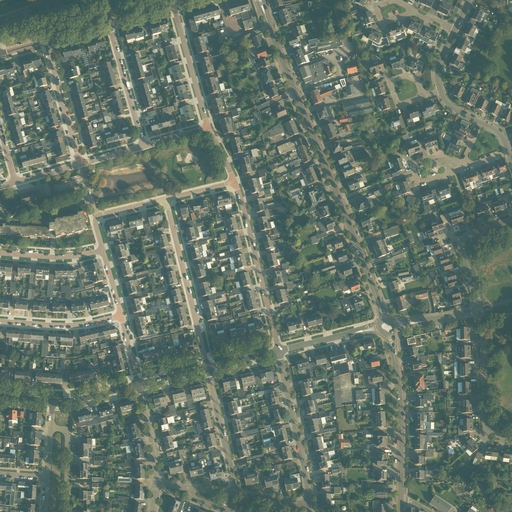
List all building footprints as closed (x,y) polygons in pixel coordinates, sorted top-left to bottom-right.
[(282,3),(280,0),(276,0),(277,1),(273,3),(275,8),(283,6),(291,5),(290,1),(282,3)] [(433,0),(428,0),(425,6),(430,9),(434,0),(433,0)] [(437,12),(442,14),(446,6),(447,3),(442,0),(441,2),(438,0),(437,2),(440,4),(437,12)] [(247,1),(239,4),(228,7),(230,16),(240,13),(243,22),(242,22),(245,31),(254,28),(249,11),(250,11),(247,1)] [(314,1),(305,3),(306,10),(312,9),(311,8),(315,7),(314,1)] [(446,6),(442,14),(447,16),(448,13),(451,14),(455,8),(451,6),(450,8),(446,6)] [(214,18),(219,16),(220,16),(217,7),(211,9),(214,18)] [(280,18),(281,19),(292,15),(291,11),(292,11),(291,8),(286,10),(278,13),(279,16),(280,18)] [(481,18),(485,20),(487,15),(488,16),(489,13),(479,8),(478,11),(476,10),(474,14),(481,18)] [(214,18),(211,9),(205,11),(207,19),(214,18)] [(207,19),(205,11),(199,12),(201,21),(207,19)] [(362,17),(364,20),(372,17),(370,12),(366,13),(365,11),(360,12),(357,13),(359,17),(360,18),(362,17)] [(201,21),(199,12),(192,14),(194,20),(195,23),(201,21)] [(485,20),(481,18),(474,14),(471,19),(474,21),(473,24),(482,28),(483,25),(483,24),(483,23),(485,20)] [(292,15),(281,19),(281,21),(281,23),(282,23),(283,26),(295,22),(292,15)] [(362,27),(363,30),(365,29),(371,27),(370,27),(369,25),(374,23),(372,17),(364,20),(361,21),(363,27),(362,27)] [(169,29),(167,21),(159,24),(159,25),(161,31),(169,29)] [(401,26),(402,29),(403,31),(405,31),(408,30),(413,32),(417,24),(415,23),(412,22),(409,26),(408,25),(407,24),(401,26)] [(419,25),(417,24),(413,32),(416,34),(414,37),(419,39),(423,33),(420,31),(422,27),(419,25)] [(469,25),(466,29),(474,33),(476,28),(481,31),(482,28),(473,24),(472,26),(469,25)] [(152,35),(161,32),(161,31),(159,25),(150,27),(152,35)] [(406,38),(405,36),(403,31),(402,29),(400,30),(398,25),(395,26),(392,27),(395,36),(397,39),(402,37),(403,39),(406,38)] [(310,45),(316,44),(320,43),(318,35),(309,37),(309,36),(308,35),(307,34),(306,34),(305,33),(304,33),(303,33),(302,33),(300,27),(293,29),(295,38),(288,40),(290,46),(298,44),(297,41),(300,40),(300,41),(299,42),(301,47),(310,45)] [(392,37),(395,36),(392,27),(390,27),(390,28),(387,29),(389,34),(386,35),(387,38),(388,42),(394,40),(392,37)] [(425,34),(423,33),(419,39),(427,43),(433,32),(431,30),(431,31),(428,29),(425,34)] [(472,38),(474,33),(466,29),(463,37),(471,41),(473,38),(472,38)] [(142,30),(138,31),(138,30),(133,31),(135,39),(135,40),(144,37),(142,30)] [(135,39),(133,31),(125,34),(127,41),(135,39)] [(368,39),(373,42),(377,33),(375,32),(374,32),(371,31),(369,35),(367,34),(366,37),(363,36),(361,40),(367,42),(368,39)] [(248,32),(245,34),(229,42),(232,47),(251,37),(248,32)] [(435,33),(433,32),(427,43),(428,43),(428,44),(430,45),(436,47),(439,40),(436,39),(438,35),(435,33)] [(389,46),(388,42),(387,38),(383,39),(381,38),(382,36),(379,35),(379,34),(377,33),(373,42),(372,45),(379,48),(386,45),(386,47),(389,46)] [(251,48),(250,47),(246,48),(248,52),(264,46),(259,36),(252,39),(255,46),(251,48)] [(471,41),(463,37),(462,40),(461,40),(459,45),(467,48),(469,43),(470,44),(471,41)] [(205,45),(203,38),(202,38),(194,40),(196,47),(205,45)] [(316,44),(316,47),(318,53),(335,49),(335,48),(342,46),(340,38),(333,40),(320,43),(316,44)] [(95,43),(97,49),(105,47),(103,39),(95,42),(95,43)] [(89,52),(97,50),(97,49),(95,43),(87,45),(89,52)] [(198,54),(209,51),(208,49),(210,48),(209,44),(205,45),(196,47),(198,54)] [(460,51),(459,54),(464,56),(465,53),(464,53),(467,48),(459,45),(457,49),(460,51)] [(164,56),(167,55),(175,53),(173,46),(162,49),(164,56)] [(73,57),(81,55),(79,47),(76,48),(76,47),(70,49),(73,57)] [(73,59),(73,57),(70,49),(62,51),(64,58),(68,57),(69,60),(73,59)] [(255,56),(257,56),(258,59),(266,56),(266,55),(266,53),(265,53),(264,50),(257,53),(256,51),(249,54),(251,59),(256,57),(255,56)] [(293,53),(295,60),(303,57),(301,50),(293,53)] [(166,63),(167,66),(174,64),(173,61),(177,60),(175,53),(167,55),(169,62),(166,63)] [(454,55),(452,60),(459,63),(462,58),(463,59),(464,56),(459,54),(457,56),(454,55)] [(39,58),(31,60),(33,68),(34,70),(37,69),(36,66),(41,65),(39,57),(39,58)] [(89,66),(95,64),(94,61),(91,62),(89,57),(86,58),(89,66)] [(199,61),(201,68),(210,65),(214,64),(212,57),(199,61)] [(303,57),(295,60),(298,66),(306,63),(303,57)] [(396,60),(390,62),(392,70),(398,68),(398,69),(402,67),(401,64),(404,63),(401,57),(396,58),(396,60)] [(268,60),(267,59),(259,62),(261,66),(257,68),(258,71),(270,66),(269,63),(268,60)] [(327,59),(299,70),(305,84),(310,82),(311,85),(333,77),(330,67),(327,59)] [(413,59),(409,67),(420,72),(424,64),(413,59)] [(33,68),(31,60),(30,60),(31,61),(23,63),(22,63),(24,70),(33,68)] [(449,71),(456,74),(457,71),(456,71),(457,68),(461,70),(463,65),(459,63),(452,60),(449,64),(452,66),(449,71)] [(378,72),(384,70),(381,61),(377,62),(378,63),(368,67),(370,73),(372,72),(373,76),(379,74),(378,72)] [(174,67),(174,64),(167,66),(168,69),(171,68),(173,75),(181,73),(179,66),(174,67)] [(346,66),(348,75),(357,73),(357,72),(359,72),(357,64),(346,66)] [(210,65),(201,68),(203,75),(212,72),(210,65)] [(11,77),(10,75),(14,73),(14,74),(17,73),(15,67),(13,67),(13,66),(12,66),(4,68),(4,67),(6,76),(7,79),(11,77)] [(76,67),(68,69),(69,72),(68,72),(70,79),(78,77),(76,71),(77,71),(76,67)] [(263,91),(264,91),(274,87),(272,82),(273,81),(269,71),(261,74),(265,84),(261,86),(263,91)] [(172,83),(168,84),(168,87),(179,84),(178,81),(183,80),(181,73),(173,75),(170,76),(172,83)] [(36,82),(37,82),(39,88),(47,86),(45,79),(44,79),(43,76),(35,79),(36,82)] [(139,86),(141,92),(151,89),(150,83),(152,82),(152,81),(158,80),(157,78),(153,79),(143,82),(144,85),(139,86)] [(354,95),(352,85),(353,85),(351,78),(346,79),(347,86),(346,86),(345,87),(347,97),(354,95)] [(71,85),(73,91),(80,89),(83,88),(80,79),(73,81),(74,84),(71,85)] [(207,88),(216,86),(214,79),(205,81),(207,88)] [(379,84),(378,80),(371,82),(373,89),(374,88),(377,96),(385,93),(383,86),(382,82),(379,84)] [(458,87),(459,85),(456,83),(453,89),(456,90),(453,96),(457,98),(458,99),(458,98),(460,99),(464,90),(458,87)] [(173,89),(174,96),(187,92),(185,86),(180,87),(179,84),(168,87),(169,90),(173,89)] [(209,95),(218,93),(221,92),(219,85),(216,86),(207,88),(209,95)] [(267,96),(269,95),(271,98),(278,96),(274,87),(264,91),(267,96)] [(142,98),(150,96),(153,95),(152,91),(151,89),(141,92),(142,98)] [(309,94),(311,99),(330,92),(329,90),(321,93),(320,89),(309,94)] [(111,94),(112,97),(107,98),(108,101),(113,100),(120,98),(118,92),(111,94)] [(189,100),(187,92),(174,96),(175,99),(174,99),(175,103),(173,104),(174,107),(178,106),(185,104),(184,101),(189,100)] [(330,92),(311,99),(314,105),(322,102),(321,99),(322,98),(322,99),(326,97),(325,97),(331,94),(330,92)] [(474,107),(480,95),(481,93),(478,92),(477,93),(476,97),(469,94),(465,103),(466,104),(467,105),(467,104),(471,106),(472,106),(474,107)] [(39,106),(45,105),(52,103),(50,97),(43,99),(38,101),(39,106)] [(383,101),(382,97),(376,100),(377,103),(380,102),(383,111),(390,108),(388,103),(389,102),(388,99),(383,101)] [(490,99),(489,101),(488,103),(484,101),(481,100),(477,109),(478,110),(479,110),(484,112),(486,106),(489,108),(492,102),(494,98),(491,97),(490,99)] [(83,100),(76,102),(78,108),(85,106),(84,103),(88,102),(87,99),(83,100)] [(211,101),(213,109),(222,106),(220,99),(211,101)] [(342,104),(343,110),(344,112),(345,117),(346,117),(351,116),(372,112),(368,99),(342,104)] [(151,101),(144,103),(146,109),(156,106),(155,100),(151,101)] [(270,105),(268,102),(256,108),(258,111),(270,105)] [(499,111),(502,112),(506,104),(503,102),(501,107),(494,104),(490,113),(491,114),(491,115),(492,115),(496,117),(499,111)] [(502,112),(504,114),(502,119),(506,121),(506,122),(507,122),(508,122),(511,114),(511,112),(508,111),(511,105),(506,103),(506,104),(502,112)] [(185,104),(178,106),(181,116),(184,115),(192,113),(190,105),(186,107),(185,104)] [(438,110),(436,105),(436,104),(432,105),(432,104),(424,106),(425,109),(421,111),(423,118),(428,116),(427,114),(435,111),(438,110)] [(226,105),(222,106),(213,109),(215,116),(228,112),(226,105)] [(276,111),(275,111),(272,113),(275,119),(286,115),(286,114),(285,111),(285,112),(283,108),(282,109),(281,106),(275,108),(276,111)] [(330,110),(329,106),(324,108),(324,109),(316,112),(317,113),(316,114),(317,117),(318,116),(320,120),(323,119),(325,122),(327,121),(328,123),(334,121),(332,115),(330,115),(328,110),(330,110)] [(8,116),(18,114),(19,114),(18,110),(19,110),(19,107),(14,109),(7,111),(8,116)] [(263,114),(270,111),(269,107),(254,114),(257,120),(264,117),(263,114)] [(46,111),(43,112),(44,118),(55,115),(53,109),(46,111)] [(107,114),(103,115),(105,123),(111,121),(110,116),(117,114),(117,117),(125,115),(123,109),(116,111),(107,114)] [(406,117),(408,124),(407,124),(408,127),(410,127),(411,127),(411,128),(412,128),(413,128),(414,128),(414,127),(415,127),(415,126),(415,125),(414,123),(413,123),(412,119),(421,116),(420,111),(417,112),(416,109),(408,112),(409,116),(406,117)] [(194,120),(192,113),(184,115),(186,122),(194,120)] [(397,127),(398,130),(405,128),(402,121),(399,122),(397,117),(395,117),(396,118),(390,120),(392,124),(393,128),(397,127)] [(22,125),(20,119),(10,122),(12,128),(19,126),(22,125)] [(222,128),(231,126),(229,119),(220,121),(222,128)] [(453,134),(462,139),(464,136),(467,137),(470,131),(467,130),(469,124),(462,120),(460,123),(461,126),(459,131),(456,129),(453,134)] [(280,124),(268,131),(270,136),(271,138),(284,133),(295,128),(293,121),(281,126),(280,124)] [(324,127),(327,133),(334,131),(332,127),(336,125),(335,123),(324,127)] [(346,132),(350,131),(350,130),(355,129),(353,124),(348,125),(344,127),(346,132)] [(86,137),(93,135),(93,132),(100,131),(99,130),(103,129),(103,126),(98,128),(92,129),(85,131),(86,137)] [(224,135),(233,133),(231,126),(222,128),(224,135)] [(284,133),(285,136),(286,139),(298,134),(295,128),(284,133)] [(110,131),(111,135),(113,142),(119,141),(117,134),(115,134),(113,130),(110,131)] [(334,131),(327,133),(329,140),(340,135),(339,133),(335,134),(334,131)] [(435,141),(438,140),(436,135),(433,136),(434,138),(428,140),(431,148),(434,147),(435,148),(437,147),(435,141)] [(230,141),(232,148),(241,145),(245,144),(243,139),(242,139),(242,137),(230,141)] [(456,137),(450,149),(458,153),(461,147),(459,146),(462,140),(456,137)] [(405,147),(403,147),(404,152),(407,151),(409,157),(412,156),(412,155),(414,154),(411,145),(409,138),(405,140),(407,143),(405,147)] [(285,153),(294,150),(297,148),(305,145),(303,139),(294,142),(296,145),(292,146),(291,145),(287,147),(285,144),(277,147),(280,155),(285,153)] [(419,141),(421,146),(424,145),(426,151),(429,150),(429,149),(431,148),(428,140),(423,141),(422,139),(419,141)] [(419,141),(417,142),(416,142),(417,144),(411,145),(414,154),(417,153),(418,154),(420,153),(418,147),(421,146),(419,141)] [(361,143),(351,145),(350,144),(343,147),(343,148),(340,149),(338,145),(331,148),(333,154),(341,151),(341,152),(352,149),(352,151),(362,149),(361,143)] [(243,153),(241,146),(241,145),(232,148),(234,155),(243,153)] [(291,157),(307,150),(305,145),(297,148),(298,151),(290,154),(291,157)] [(58,151),(51,153),(46,155),(47,158),(52,156),(58,154),(59,157),(55,158),(56,163),(64,161),(63,157),(66,155),(65,149),(58,151)] [(46,161),(44,154),(43,150),(38,152),(37,152),(40,163),(46,161)] [(297,157),(298,160),(309,155),(307,150),(291,157),(290,157),(291,160),(297,157)] [(350,159),(347,152),(338,154),(340,157),(337,159),(339,165),(349,161),(350,164),(355,162),(353,158),(350,159)] [(311,160),(309,155),(298,160),(299,160),(295,162),(293,162),(295,167),(300,165),(299,163),(301,162),(301,161),(302,161),(304,164),(311,160)] [(393,164),(394,167),(402,165),(401,162),(402,161),(401,159),(396,161),(394,157),(386,159),(388,163),(390,163),(391,165),(393,164)] [(252,158),(248,158),(239,160),(241,168),(253,165),(252,158)] [(23,168),(29,166),(27,159),(21,161),(23,168)] [(359,161),(355,162),(350,164),(351,167),(342,171),(345,178),(354,174),(357,173),(354,166),(361,164),(359,161)] [(496,171),(498,177),(508,174),(506,169),(505,169),(504,167),(505,167),(504,164),(503,164),(503,163),(500,164),(499,163),(497,163),(499,170),(496,171)] [(253,165),(241,168),(243,175),(255,172),(254,165),(253,165)] [(392,175),(393,177),(393,178),(401,175),(400,172),(405,170),(404,167),(403,167),(402,165),(394,167),(395,170),(393,171),(394,174),(392,175)] [(490,180),(498,177),(496,171),(494,172),(492,167),(489,168),(488,166),(486,167),(490,180)] [(482,183),(487,181),(488,183),(491,182),(490,180),(486,167),(483,168),(484,170),(481,171),(482,176),(480,177),(482,183)] [(301,172),(304,179),(306,178),(315,175),(312,168),(301,172)] [(482,183),(480,177),(477,178),(475,173),(472,174),(472,172),(469,173),(473,186),(476,185),(477,186),(478,188),(483,187),(482,183)] [(473,186),(469,173),(466,174),(467,176),(464,177),(466,182),(463,183),(465,189),(470,187),(471,188),(474,187),(473,186)] [(309,185),(311,184),(317,182),(315,175),(306,178),(309,185)] [(358,184),(362,182),(363,182),(360,175),(353,178),(354,181),(347,184),(350,191),(354,189),(354,190),(360,188),(358,184)] [(398,185),(400,190),(409,187),(407,184),(410,183),(408,178),(402,180),(403,183),(398,185)] [(248,181),(250,188),(257,186),(260,185),(259,179),(248,181)] [(454,194),(452,188),(450,182),(445,184),(446,186),(442,187),(445,196),(450,194),(451,195),(454,194)] [(250,188),(251,194),(261,192),(260,188),(261,188),(261,185),(260,185),(257,186),(250,188)] [(438,186),(433,188),(437,200),(441,199),(440,197),(445,196),(442,187),(438,188),(438,186)] [(409,187),(400,190),(400,191),(396,192),(398,196),(404,194),(405,196),(408,195),(407,194),(410,192),(409,187)] [(312,208),(315,207),(318,206),(317,203),(325,201),(322,194),(319,195),(317,192),(316,193),(314,188),(306,192),(312,208)] [(437,200),(433,188),(428,189),(429,192),(425,193),(428,202),(433,200),(434,202),(438,201),(437,200)] [(16,210),(16,207),(41,201),(38,191),(20,196),(20,197),(15,199),(14,198),(12,196),(11,195),(10,195),(10,196),(9,197),(6,196),(3,196),(0,197),(0,201),(0,202),(4,206),(3,207),(3,208),(3,209),(4,210),(6,210),(6,209),(9,214),(8,215),(9,218),(11,218),(13,216),(15,213),(16,210)] [(419,197),(421,202),(422,201),(423,203),(424,207),(427,206),(429,212),(432,211),(430,205),(428,202),(425,193),(420,195),(421,196),(419,197)] [(231,204),(234,203),(233,199),(230,199),(229,195),(222,196),(225,206),(231,204)] [(225,206),(222,196),(216,198),(218,207),(225,206)] [(505,204),(507,203),(505,196),(502,197),(503,201),(498,203),(501,211),(506,209),(505,204)] [(370,207),(366,198),(355,203),(359,212),(370,207)] [(253,201),(255,207),(263,205),(261,199),(253,201)] [(203,201),(200,202),(200,204),(193,205),(194,211),(207,209),(206,201),(205,200),(203,200),(203,201)] [(488,201),(491,209),(493,208),(495,213),(501,211),(498,203),(493,205),(491,200),(488,201)] [(481,209),(484,217),(490,215),(488,210),(491,209),(488,201),(485,202),(487,207),(481,209)] [(263,205),(255,207),(256,213),(260,213),(261,215),(269,214),(269,213),(275,212),(274,209),(269,210),(267,204),(263,205)] [(185,216),(186,217),(189,216),(186,205),(179,207),(182,216),(185,216)] [(474,206),(471,207),(474,215),(477,214),(478,219),(484,217),(481,209),(476,211),(474,206)] [(327,207),(320,210),(317,211),(320,219),(324,218),(325,220),(329,219),(328,216),(330,215),(327,207)] [(461,214),(455,216),(458,224),(464,222),(462,217),(465,216),(462,208),(459,209),(461,214)] [(162,218),(161,216),(160,211),(154,213),(156,224),(163,223),(162,221),(161,218),(162,218)] [(87,222),(84,212),(77,214),(78,216),(76,216),(75,215),(65,218),(65,217),(54,220),(55,223),(50,224),(49,222),(32,221),(31,227),(28,227),(29,225),(9,223),(9,225),(3,224),(3,227),(0,227),(0,234),(29,237),(29,236),(51,238),(51,235),(55,235),(56,237),(66,235),(67,236),(88,230),(86,223),(87,222)] [(156,224),(154,213),(147,214),(148,219),(148,221),(149,221),(149,223),(149,224),(149,227),(156,225),(156,224)] [(452,226),(458,224),(455,216),(450,218),(448,213),(445,214),(448,222),(450,221),(452,226)] [(370,221),(378,218),(376,215),(360,221),(362,228),(366,226),(368,232),(373,230),(370,221)] [(445,223),(443,215),(440,216),(441,221),(436,222),(438,230),(444,228),(443,224),(445,223)] [(142,221),(140,216),(134,218),(136,227),(143,225),(142,223),(142,221)] [(258,219),(259,225),(268,223),(266,217),(258,219)] [(136,227),(134,218),(128,219),(129,224),(129,226),(130,228),(136,227)] [(226,220),(228,226),(236,224),(235,218),(226,220)] [(326,233),(328,232),(334,230),(333,227),(335,226),(333,221),(328,223),(327,220),(318,223),(321,231),(322,231),(323,233),(322,234),(316,236),(313,237),(314,242),(315,241),(316,244),(319,242),(318,240),(327,237),(326,233)] [(438,230),(436,222),(435,220),(433,221),(434,223),(430,224),(432,229),(433,232),(438,230)] [(115,222),(117,232),(123,230),(123,227),(122,225),(121,221),(115,222)] [(111,233),(117,232),(115,222),(108,224),(109,228),(107,229),(108,234),(111,233)] [(268,223),(259,225),(261,232),(269,230),(272,229),(270,223),(268,223)] [(229,233),(238,231),(236,224),(228,226),(229,233)] [(390,233),(400,230),(399,225),(391,228),(390,229),(383,231),(384,235),(390,233)] [(197,228),(196,227),(185,230),(187,236),(198,233),(197,228)] [(421,241),(422,244),(430,242),(429,239),(435,237),(433,232),(432,229),(426,231),(422,233),(425,240),(421,241)] [(195,241),(196,240),(196,239),(199,238),(199,237),(198,233),(187,236),(188,243),(195,241)] [(166,235),(160,237),(154,238),(155,241),(158,240),(159,243),(167,241),(166,235)] [(262,237),(264,244),(272,242),(271,235),(262,237)] [(232,244),(232,245),(241,243),(239,236),(231,238),(232,244)] [(375,251),(376,251),(386,247),(384,240),(380,241),(373,244),(374,247),(376,251),(375,251)] [(169,247),(167,241),(159,243),(155,244),(156,247),(159,246),(160,249),(169,247)] [(333,250),(335,250),(342,247),(340,241),(334,243),(334,241),(325,244),(327,249),(332,247),(333,250)] [(274,248),(272,242),(264,244),(265,250),(274,248)] [(430,242),(422,244),(423,247),(429,245),(431,251),(432,250),(438,248),(436,242),(431,244),(430,242)] [(230,249),(233,248),(234,251),(242,249),(241,243),(232,245),(229,245),(230,249)] [(115,247),(116,254),(124,251),(127,250),(125,245),(123,246),(123,245),(115,247)] [(202,248),(198,249),(197,246),(190,248),(191,254),(202,252),(203,251),(202,248)] [(386,247),(376,251),(377,255),(378,258),(386,255),(389,253),(386,247)] [(432,250),(434,256),(428,258),(429,261),(436,258),(435,255),(442,253),(440,247),(438,248),(432,250)] [(124,251),(116,254),(118,260),(126,257),(124,251)] [(345,254),(343,254),(342,251),(330,255),(333,262),(338,260),(339,263),(347,260),(345,254)] [(193,261),(201,259),(204,258),(202,252),(191,254),(193,261)] [(162,255),(159,256),(160,262),(172,259),(170,253),(162,255)] [(384,273),(392,271),(390,266),(395,264),(394,261),(405,256),(404,253),(401,254),(393,257),(392,258),(393,259),(384,262),(385,262),(386,264),(382,266),(383,270),(384,273)] [(267,256),(268,262),(276,260),(275,254),(267,256)] [(233,264),(245,261),(244,255),(233,257),(234,264),(233,264)] [(439,260),(441,266),(442,266),(442,265),(449,263),(447,258),(439,260)] [(159,262),(161,268),(166,267),(173,266),(172,259),(160,262),(159,262)] [(276,260),(268,262),(270,268),(278,266),(276,260)] [(233,264),(235,270),(247,267),(245,261),(233,264)] [(97,263),(90,265),(91,271),(99,269),(97,263)] [(120,265),(122,272),(130,269),(128,263),(120,265)] [(450,263),(449,263),(442,265),(442,266),(444,271),(440,273),(441,275),(448,273),(447,270),(452,269),(450,263)] [(196,273),(206,270),(208,270),(206,264),(202,265),(194,267),(196,273)] [(340,278),(347,276),(352,274),(349,267),(342,270),(338,271),(340,278)] [(93,277),(101,275),(99,269),(91,271),(93,277)] [(130,269),(122,272),(123,278),(131,275),(130,269)] [(208,270),(206,270),(196,273),(197,279),(209,276),(208,270)] [(175,271),(167,273),(163,274),(165,280),(176,278),(175,271)] [(283,271),(271,274),(273,280),(281,278),(287,277),(285,271),(283,271)] [(240,275),(241,281),(250,279),(248,273),(240,275)] [(446,277),(448,282),(455,280),(456,280),(454,274),(449,275),(448,273),(441,275),(442,278),(446,277)] [(101,275),(93,277),(95,283),(103,281),(101,275)] [(165,280),(166,286),(178,284),(176,278),(165,280)] [(282,284),(281,278),(273,280),(274,286),(282,284)] [(241,281),(239,282),(240,288),(251,285),(250,279),(241,281)] [(137,280),(133,281),(125,283),(127,290),(135,287),(139,286),(137,280)] [(395,293),(399,291),(397,285),(400,284),(399,280),(389,284),(391,291),(394,290),(395,293)] [(449,288),(445,290),(444,290),(445,293),(453,290),(452,288),(457,286),(455,280),(448,282),(447,283),(449,288)] [(343,288),(344,292),(351,289),(352,292),(360,289),(359,287),(359,286),(358,282),(343,288)] [(208,289),(207,283),(205,283),(199,285),(200,291),(211,288),(208,289)] [(135,287),(127,290),(129,296),(137,293),(135,287)] [(211,288),(200,291),(202,297),(212,294),(211,288)] [(277,298),(285,296),(284,293),(287,292),(286,289),(275,292),(277,298)] [(171,292),(168,292),(169,298),(181,296),(179,290),(171,292)] [(414,293),(415,295),(416,300),(427,298),(426,290),(414,293)] [(451,294),(453,299),(453,300),(459,297),(460,297),(458,291),(454,293),(453,290),(445,293),(446,296),(451,294)] [(240,291),(234,293),(234,296),(238,295),(240,301),(254,297),(253,291),(240,294),(240,291)] [(101,297),(103,307),(109,306),(107,295),(101,297)] [(95,298),(97,308),(103,307),(101,297),(100,297),(100,296),(95,297),(95,298)] [(171,305),(174,304),(182,302),(181,296),(169,298),(168,299),(169,303),(171,303),(171,305)] [(278,304),(287,302),(289,302),(288,296),(285,296),(277,298),(278,304)] [(254,297),(240,301),(231,303),(232,306),(243,303),(244,306),(256,303),(254,297)] [(400,312),(402,311),(406,310),(404,301),(405,301),(404,297),(395,300),(396,303),(397,303),(398,308),(397,308),(398,312),(400,311),(400,312)] [(459,297),(453,300),(453,299),(448,301),(450,307),(461,303),(459,297)] [(89,302),(89,303),(91,310),(97,308),(95,298),(92,299),(89,299),(90,302),(89,302)] [(350,306),(352,310),(355,308),(356,311),(361,310),(360,307),(363,305),(361,299),(357,301),(356,298),(352,300),(350,301),(348,298),(341,301),(334,303),(336,307),(342,304),(344,309),(350,306)] [(130,301),(132,308),(140,306),(143,305),(142,302),(143,302),(142,299),(130,301)] [(205,309),(213,307),(211,301),(203,303),(205,309)] [(256,303),(244,306),(243,306),(245,312),(239,314),(240,317),(250,314),(249,312),(257,310),(256,303)] [(141,312),(140,306),(132,308),(133,314),(141,312)] [(172,313),(173,317),(185,314),(184,308),(175,310),(172,310),(172,311),(172,313)] [(317,316),(313,317),(315,326),(322,324),(321,322),(324,321),(322,311),(317,312),(317,316)] [(217,312),(214,313),(206,315),(208,321),(217,319),(217,317),(218,316),(217,312)] [(293,319),(296,331),(303,329),(301,323),(304,323),(302,316),(302,313),(299,314),(299,317),(300,320),(297,321),(296,318),(293,319)] [(187,320),(185,314),(173,317),(169,318),(170,321),(178,319),(178,322),(187,320)] [(293,319),(292,315),(289,316),(290,319),(286,320),(287,324),(289,332),(296,331),(293,319)] [(306,319),(306,316),(302,316),(304,323),(307,322),(308,328),(315,326),(313,317),(306,319)] [(144,324),(148,323),(147,320),(146,320),(147,320),(146,317),(134,320),(136,326),(144,324)] [(178,322),(180,328),(182,328),(188,326),(187,320),(178,322)] [(262,328),(261,325),(260,321),(254,323),(255,327),(257,336),(263,334),(262,330),(262,328)] [(236,331),(238,340),(245,339),(244,334),(243,332),(242,330),(242,326),(235,327),(235,328),(236,331)] [(456,330),(460,330),(460,334),(470,334),(470,328),(464,328),(464,326),(460,326),(456,327),(456,330)] [(257,336),(255,327),(248,328),(249,331),(249,333),(251,337),(257,336)] [(109,328),(102,330),(104,336),(105,339),(111,338),(110,335),(109,328)] [(143,337),(143,340),(153,338),(153,335),(151,335),(150,329),(149,329),(145,330),(137,332),(139,338),(143,337)] [(238,340),(236,331),(230,333),(231,335),(230,335),(231,337),(232,342),(238,340)] [(91,333),(85,334),(86,340),(89,340),(89,344),(93,343),(91,333)] [(225,339),(225,338),(225,337),(224,334),(218,335),(220,345),(226,343),(225,339)] [(413,338),(411,339),(407,340),(406,340),(406,343),(407,342),(408,346),(409,349),(415,347),(415,348),(422,346),(420,346),(419,340),(426,339),(425,334),(413,337),(413,338)] [(460,341),(456,341),(456,344),(465,343),(465,340),(470,340),(470,334),(460,334),(460,341)] [(220,345),(218,335),(211,337),(212,340),(212,342),(213,342),(214,346),(220,345)] [(186,343),(188,352),(194,351),(193,346),(193,344),(191,339),(185,340),(186,343)] [(364,343),(361,343),(360,340),(357,341),(358,344),(357,344),(358,347),(359,347),(364,346),(365,349),(365,350),(374,348),(373,345),(374,345),(373,340),(364,343)] [(179,345),(180,347),(180,348),(180,349),(182,354),(188,352),(186,343),(179,345)] [(465,343),(456,344),(456,353),(461,353),(470,352),(470,346),(465,346),(465,343)] [(173,346),(167,347),(169,357),(176,355),(175,351),(174,349),(173,346)] [(169,357),(167,347),(161,349),(162,352),(161,352),(162,354),(163,358),(169,357)] [(415,347),(409,349),(410,357),(417,355),(418,358),(424,357),(424,353),(418,354),(417,352),(416,352),(415,348),(415,347)] [(352,349),(344,351),(347,362),(354,360),(352,349)] [(149,352),(151,361),(157,360),(156,355),(156,353),(155,350),(149,352)] [(347,362),(344,351),(329,355),(334,373),(332,373),(333,378),(339,376),(349,373),(347,362)] [(149,352),(142,353),(143,356),(143,358),(144,358),(145,363),(151,361),(149,352)] [(471,359),(470,352),(461,353),(461,356),(457,356),(456,357),(456,360),(454,360),(454,362),(457,362),(465,362),(465,359),(471,359)] [(115,356),(112,357),(113,361),(122,358),(121,353),(114,354),(115,356)] [(313,363),(314,369),(321,368),(320,365),(326,364),(327,369),(331,368),(328,356),(324,357),(324,356),(323,356),(323,355),(321,355),(318,356),(319,356),(319,357),(315,358),(316,362),(313,363)] [(427,356),(424,357),(418,358),(419,362),(412,364),(412,366),(411,366),(412,369),(413,371),(422,369),(421,365),(425,365),(426,363),(425,361),(428,360),(427,356)] [(114,367),(117,366),(123,365),(122,358),(113,361),(112,361),(114,367)] [(368,362),(367,362),(368,365),(368,368),(379,366),(378,359),(368,361),(368,362)] [(313,363),(307,364),(306,360),(297,362),(298,368),(297,368),(297,371),(308,369),(309,372),(314,371),(314,369),(313,363)] [(457,362),(457,371),(471,371),(471,365),(466,365),(465,362),(457,362)] [(93,366),(87,367),(89,379),(96,377),(93,366)] [(81,373),(83,380),(89,379),(87,367),(80,369),(81,373)] [(271,368),(265,370),(268,382),(274,380),(271,368)] [(32,369),(32,370),(32,376),(36,376),(35,382),(42,382),(43,371),(42,371),(42,370),(36,369),(35,369),(33,369),(32,369)] [(268,382),(265,370),(259,371),(262,383),(268,382)] [(367,372),(367,376),(368,385),(372,385),(372,383),(382,382),(381,374),(376,375),(376,371),(367,372)] [(457,380),(459,380),(466,380),(466,377),(471,377),(471,371),(457,371),(457,380)] [(414,381),(415,384),(436,382),(435,377),(434,376),(427,377),(426,378),(426,379),(423,379),(422,372),(416,373),(416,377),(414,377),(414,378),(413,379),(414,381)] [(249,386),(250,389),(252,388),(251,386),(255,385),(253,373),(246,374),(249,386)] [(77,382),(75,374),(69,376),(70,383),(77,382)] [(249,386),(246,374),(240,376),(243,388),(249,386)] [(304,384),(300,385),(300,387),(299,387),(300,391),(301,390),(301,391),(309,389),(313,388),(312,382),(323,379),(323,376),(321,376),(303,381),(304,384)] [(340,392),(339,378),(339,376),(333,378),(335,407),(342,406),(340,392)] [(228,379),(231,391),(237,389),(234,377),(228,379)] [(228,379),(222,380),(224,392),(231,391),(228,379)] [(461,383),(462,389),(471,389),(471,383),(466,383),(466,380),(459,380),(459,383),(461,383)] [(436,382),(415,384),(415,387),(414,388),(415,389),(415,390),(416,391),(424,390),(424,387),(429,386),(430,389),(437,388),(436,382)] [(196,386),(199,398),(205,397),(202,385),(196,386)] [(199,398),(196,386),(190,388),(193,400),(199,398)] [(184,389),(177,391),(180,403),(186,401),(184,389)] [(309,389),(301,391),(300,392),(301,395),(302,395),(302,397),(311,395),(309,389)] [(383,393),(378,393),(378,389),(374,389),(375,393),(375,405),(384,405),(383,393)] [(457,399),(460,398),(467,398),(466,395),(472,395),(471,389),(462,389),(462,392),(459,392),(458,394),(458,396),(457,396),(457,399)] [(356,401),(365,400),(365,394),(363,394),(362,390),(355,391),(356,401)] [(177,391),(171,392),(174,404),(180,403),(177,391)] [(278,398),(277,392),(268,394),(270,400),(278,398)] [(165,394),(159,395),(162,407),(168,406),(165,394)] [(153,397),(155,409),(162,407),(159,395),(153,397)] [(424,396),(424,400),(415,400),(415,408),(419,408),(419,412),(427,412),(427,400),(433,400),(433,397),(424,396)] [(279,404),(278,398),(270,400),(267,401),(269,407),(279,404)] [(460,398),(460,401),(462,401),(462,407),(472,407),(472,401),(467,401),(467,398),(460,398)] [(227,404),(228,410),(237,408),(241,407),(240,401),(239,401),(235,402),(227,404)] [(305,409),(313,407),(312,401),(304,403),(304,406),(303,406),(304,409),(305,409)] [(132,402),(126,403),(128,411),(134,410),(132,402)] [(128,411),(126,403),(119,405),(121,413),(122,415),(128,414),(127,411),(128,411)] [(105,408),(107,420),(114,418),(114,421),(115,420),(117,426),(118,426),(120,425),(118,419),(117,416),(113,417),(113,415),(113,414),(111,407),(105,408)] [(305,413),(306,413),(307,415),(315,413),(313,407),(305,409),(305,410),(304,410),(305,413)] [(472,407),(462,407),(462,411),(461,411),(460,411),(460,412),(459,412),(458,413),(457,414),(457,415),(458,415),(458,417),(467,417),(467,414),(472,413),(472,407)] [(103,422),(103,421),(107,420),(105,408),(98,410),(100,418),(96,419),(98,424),(100,424),(101,423),(103,422)] [(238,414),(237,408),(228,410),(230,416),(238,414)] [(200,412),(201,418),(209,416),(208,410),(200,412)] [(269,413),(268,413),(270,419),(274,418),(282,416),(281,410),(269,413)] [(23,420),(23,419),(23,413),(18,412),(18,415),(16,415),(16,412),(9,412),(7,412),(7,417),(9,417),(8,427),(12,427),(12,424),(17,424),(18,419),(23,420)] [(90,412),(84,413),(86,421),(87,426),(87,427),(98,424),(96,419),(92,420),(90,412)] [(86,421),(84,413),(77,415),(80,427),(87,426),(86,421)] [(158,420),(160,426),(172,423),(171,417),(177,416),(176,413),(173,413),(170,414),(164,415),(165,419),(158,420)] [(415,423),(429,423),(429,413),(423,413),(423,416),(415,416),(415,423)] [(201,418),(197,419),(197,421),(198,425),(211,422),(209,416),(201,418)] [(282,416),(274,418),(275,424),(284,422),(282,416)] [(459,420),(459,426),(473,426),(472,419),(467,420),(467,417),(458,417),(458,420),(459,420)] [(231,422),(233,428),(245,425),(244,422),(240,422),(239,420),(231,422)] [(376,420),(377,424),(373,425),(373,428),(385,427),(385,420),(376,420)] [(211,422),(198,425),(196,425),(198,434),(201,434),(206,433),(205,429),(212,428),(211,422)] [(172,423),(160,426),(161,433),(173,430),(174,429),(172,423)] [(420,433),(426,433),(433,433),(433,430),(431,430),(431,423),(429,423),(415,423),(415,430),(420,430),(420,433)] [(139,431),(137,424),(129,426),(131,433),(139,431)] [(245,425),(233,428),(234,434),(242,432),(242,429),(245,428),(245,425)] [(309,427),(311,434),(319,432),(317,425),(309,427)] [(459,435),(458,436),(457,435),(454,437),(455,440),(458,439),(465,437),(464,434),(467,433),(467,432),(473,432),(473,426),(459,426),(459,435)] [(275,437),(278,436),(286,434),(285,428),(279,430),(273,431),(275,437)] [(139,431),(131,433),(132,440),(140,438),(139,431)] [(257,442),(262,441),(260,431),(255,432),(247,434),(248,437),(256,436),(257,442)] [(374,434),(373,431),(372,431),(366,432),(366,435),(373,435),(373,437),(377,438),(377,441),(387,441),(387,436),(387,434),(374,434)] [(415,443),(427,443),(427,438),(428,437),(428,436),(438,436),(438,433),(433,433),(426,433),(426,436),(415,436),(415,443)] [(213,434),(202,437),(203,438),(201,438),(203,443),(207,442),(215,440),(213,434)] [(286,434),(278,436),(280,442),(288,441),(286,434)] [(163,439),(164,445),(172,443),(171,437),(163,439)] [(468,439),(466,440),(465,437),(458,439),(459,442),(461,443),(460,444),(463,448),(465,448),(466,447),(468,449),(475,443),(471,438),(469,440),(468,439)] [(244,438),(241,439),(235,440),(237,446),(245,444),(244,438)] [(313,446),(322,444),(320,438),(312,439),(313,446)] [(39,446),(40,440),(31,439),(28,439),(27,445),(18,445),(18,447),(31,449),(32,446),(39,446)] [(79,445),(79,452),(87,452),(92,452),(92,448),(92,439),(90,439),(85,439),(83,439),(83,445),(79,445)] [(216,446),(215,440),(207,442),(209,451),(211,451),(211,453),(211,454),(218,452),(217,449),(213,450),(212,447),(216,446)] [(343,446),(345,446),(349,446),(349,441),(345,441),(338,442),(338,450),(343,450),(343,446)] [(387,445),(387,441),(377,441),(377,444),(369,445),(369,450),(380,450),(380,447),(386,447),(386,445),(387,445)] [(172,443),(164,445),(166,451),(174,449),(172,443)] [(426,453),(427,453),(433,453),(433,449),(427,450),(427,443),(415,443),(415,450),(423,450),(426,450),(426,453)] [(479,447),(475,443),(468,449),(472,454),(479,447)] [(322,444),(313,446),(315,452),(323,450),(322,444)] [(130,449),(130,453),(142,452),(142,445),(133,446),(134,449),(130,449)] [(281,448),(282,454),(291,453),(289,446),(281,448)] [(26,458),(29,458),(38,459),(39,452),(31,451),(31,449),(18,447),(18,451),(26,451),(26,458)] [(497,458),(497,460),(500,460),(501,453),(498,453),(498,448),(492,447),(491,457),(497,458)] [(501,453),(500,460),(503,460),(503,458),(509,459),(510,450),(504,449),(504,454),(501,453)] [(248,457),(247,450),(238,452),(240,459),(248,457)] [(380,453),(380,450),(369,450),(369,455),(372,456),(372,460),(387,460),(387,455),(386,455),(386,453),(380,453)] [(143,458),(142,452),(130,453),(131,459),(125,460),(125,463),(131,463),(134,463),(134,459),(135,459),(135,460),(143,458)] [(292,459),(291,453),(282,454),(284,461),(292,459)] [(318,464),(326,462),(324,456),(316,458),(318,464)] [(169,468),(169,469),(169,470),(170,475),(176,473),(174,464),(174,460),(170,461),(170,462),(168,462),(169,468)] [(387,464),(387,460),(372,460),(372,469),(381,469),(380,469),(380,466),(386,466),(386,464),(387,464)] [(202,470),(202,468),(201,465),(200,466),(199,462),(194,463),(195,467),(197,476),(203,475),(202,470)] [(182,465),(181,463),(174,464),(176,473),(183,472),(182,467),(182,465)] [(195,467),(192,467),(191,463),(188,464),(188,468),(189,471),(189,473),(190,478),(197,476),(195,467)] [(331,468),(332,471),(338,470),(340,470),(341,470),(340,467),(340,463),(337,464),(337,467),(331,468)] [(214,465),(207,466),(208,467),(209,471),(209,474),(209,476),(210,476),(211,480),(217,479),(214,467),(214,465)] [(214,467),(217,479),(223,478),(222,473),(223,473),(222,471),(221,468),(221,466),(214,467)] [(381,470),(381,469),(372,469),(372,477),(372,481),(377,481),(377,482),(380,482),(380,483),(383,483),(383,480),(386,480),(386,474),(382,473),(380,473),(380,470),(381,470)] [(258,478),(257,478),(257,476),(255,470),(249,472),(252,484),(258,483),(257,478),(258,478)] [(249,472),(250,475),(244,476),(244,479),(244,481),(245,481),(246,485),(252,484),(249,472)] [(423,475),(423,472),(415,472),(415,479),(420,479),(420,482),(429,481),(429,477),(425,477),(425,475),(423,475)] [(294,475),(289,477),(290,480),(292,490),(299,488),(298,487),(298,484),(298,483),(300,482),(300,483),(301,482),(300,477),(296,478),(294,475)] [(270,477),(272,487),(279,485),(277,481),(278,481),(277,479),(276,476),(270,477)] [(272,487),(270,477),(264,479),(264,482),(264,483),(264,484),(265,484),(266,488),(272,487)] [(285,486),(286,491),(292,490),(290,480),(284,482),(284,485),(285,487),(285,486)] [(25,492),(36,493),(36,486),(32,486),(33,484),(32,483),(31,483),(20,482),(18,482),(18,485),(18,486),(20,486),(25,486),(25,492)] [(374,497),(376,498),(386,498),(386,490),(380,490),(380,486),(371,486),(371,493),(374,493),(374,497)] [(26,499),(28,500),(35,500),(36,493),(25,492),(24,499),(20,499),(17,498),(17,492),(18,492),(15,491),(14,498),(14,501),(25,502),(26,499)] [(91,504),(91,496),(92,496),(92,492),(87,492),(79,492),(80,497),(80,500),(80,501),(83,501),(83,504),(83,505),(89,505),(89,504),(91,504)] [(452,511),(455,509),(434,496),(429,503),(442,511),(452,511)] [(181,511),(184,502),(180,501),(179,503),(175,502),(176,501),(175,501),(172,500),(170,506),(181,511)] [(377,511),(385,511),(385,505),(380,505),(380,501),(372,501),(372,508),(377,508),(377,511)]
